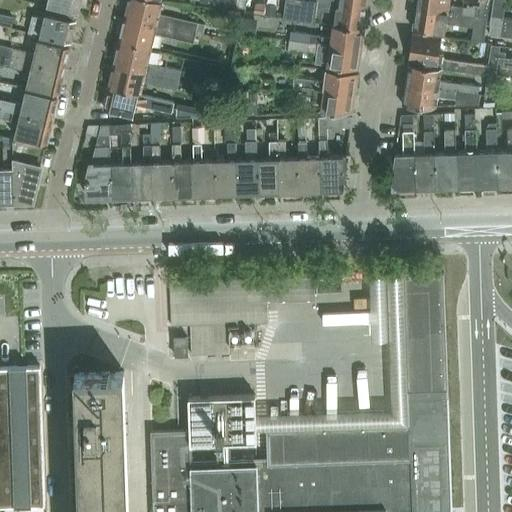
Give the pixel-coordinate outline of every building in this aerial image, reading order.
[(81,0),(80,0),(47,0),(47,4),(48,4),(71,10),(76,11),(77,8),(80,6),(81,0)] [(128,6),(126,15),(195,31),(197,22),(158,12),(161,0),(159,0),(127,0),(127,3),(128,6)] [(285,0),(283,17),(314,21),(315,15),(322,16),(323,10),(335,12),(333,24),(364,28),(367,8),(316,1),(317,1),(315,0),(312,0),(285,0)] [(315,0),(317,1),(316,1),(367,8),(368,0),(315,0)] [(416,0),(416,7),(461,13),(462,6),(450,4),(450,0),(416,0)] [(488,0),(479,0),(479,7),(466,5),(466,6),(462,6),(461,13),(486,17),(488,0)] [(255,2),(253,12),(264,14),(264,12),(265,10),(265,3),(255,2)] [(265,10),(264,12),(274,13),(276,3),(265,2),(265,3),(265,10)] [(39,34),(69,42),(70,39),(73,36),(74,31),(73,27),(74,20),(65,17),(65,12),(71,14),(71,10),(48,4),(46,12),(44,12),(43,16),(32,13),(28,30),(39,33),(39,34)] [(458,22),(473,24),(471,40),(483,42),(485,26),(486,17),(461,13),(416,7),(413,27),(423,29),(446,32),(447,22),(457,24),(458,22)] [(229,10),(228,19),(239,21),(240,11),(229,10)] [(12,15),(0,12),(0,24),(10,27),(12,15)] [(121,34),(120,38),(151,44),(153,32),(192,41),(195,31),(126,15),(123,25),(121,27),(120,32),(121,34)] [(511,17),(503,17),(491,15),(490,24),(511,27),(511,17)] [(242,17),(240,33),(255,35),(257,18),(242,17)] [(364,28),(333,24),(332,24),(330,35),(290,30),(289,38),(309,40),(361,48),(364,28)] [(511,27),(490,24),(489,29),(501,32),(500,34),(511,35),(511,27)] [(441,36),(412,32),(408,58),(437,62),(441,36)] [(68,45),(37,38),(34,51),(0,42),(0,54),(63,69),(65,59),(68,57),(69,51),(68,48),(68,45)] [(289,39),(288,49),(328,54),(326,63),(326,64),(348,67),(358,69),(361,48),(309,40),(289,38),(289,39)] [(149,49),(119,42),(119,45),(117,47),(115,52),(116,54),(114,64),(173,77),(175,68),(147,60),(149,49)] [(511,56),(498,55),(500,45),(491,44),(488,64),(511,66),(511,56)] [(0,63),(29,71),(28,75),(26,85),(57,92),(58,89),(60,87),(62,81),(61,78),(63,69),(0,54),(0,63)] [(467,79),(468,71),(487,74),(488,64),(443,58),(442,66),(456,68),(455,77),(467,79)] [(442,67),(418,64),(408,63),(405,83),(480,93),(480,92),(478,92),(479,85),(441,79),(442,67)] [(173,77),(114,64),(112,74),(110,75),(109,80),(110,83),(109,86),(139,93),(139,92),(142,80),(176,88),(179,79),(173,77)] [(511,66),(488,64),(487,74),(485,82),(494,84),(496,75),(496,73),(511,75),(511,66)] [(229,77),(228,86),(240,87),(242,66),(231,65),(230,65),(229,77)] [(348,71),(326,67),(324,81),(294,77),(292,86),(303,86),(303,85),(355,93),(358,72),(348,71)] [(402,103),(412,105),(417,106),(437,105),(438,95),(456,98),(455,104),(478,103),(480,93),(405,83),(402,103)] [(322,95),(320,109),(335,112),(352,111),(355,93),(303,85),(303,86),(292,86),(292,87),(302,88),(301,92),(322,95)] [(114,110),(132,114),(136,100),(148,103),(147,105),(171,111),(173,101),(139,92),(139,93),(109,86),(107,95),(105,96),(104,102),(105,104),(104,108),(114,110)] [(22,102),(19,102),(0,97),(0,107),(51,119),(53,110),(55,108),(57,102),(55,99),(56,96),(25,89),(22,102)] [(224,108),(224,114),(248,114),(248,90),(226,90),(227,108),(224,108)] [(248,90),(248,114),(257,114),(257,90),(248,90)] [(178,103),(176,117),(192,116),(197,116),(198,107),(178,103)] [(0,116),(17,120),(16,126),(14,135),(45,143),(46,140),(48,138),(50,132),(48,129),(51,119),(0,107),(0,116)] [(395,153),(393,164),(393,172),(392,172),(392,185),(394,185),(394,186),(408,185),(408,187),(410,187),(410,185),(414,185),(414,187),(415,187),(414,151),(414,129),(413,129),(413,113),(400,114),(397,135),(403,134),(403,152),(395,153)] [(434,113),(423,113),(424,151),(414,151),(415,187),(431,186),(431,184),(435,184),(435,186),(436,186),(435,150),(435,151),(434,113)] [(474,113),(465,113),(466,150),(456,150),(457,185),(473,185),(473,183),(477,183),(477,185),(476,149),(475,149),(474,113)] [(306,116),(297,117),(298,138),(307,138),(306,116)] [(352,116),(318,116),(319,138),(328,137),(328,126),(349,127),(350,127),(352,116)] [(123,123),(109,124),(109,134),(121,133),(122,143),(131,143),(130,122),(123,123)] [(152,133),(151,133),(151,143),(160,142),(160,126),(160,122),(151,122),(151,126),(152,133)] [(87,177),(86,181),(87,181),(87,196),(92,196),(94,198),(100,198),(102,195),(110,195),(111,195),(110,161),(109,134),(109,124),(100,124),(98,136),(91,163),(90,165),(87,167),(86,172),(88,175),(87,177)] [(88,125),(86,133),(98,136),(100,124),(88,125)] [(181,125),(172,125),(173,142),(181,142),(181,125)] [(202,127),(192,127),(193,141),(202,141),(202,127)] [(256,127),(246,127),(247,140),(256,140),(256,127)] [(498,184),(497,149),(496,127),(486,127),(486,149),(476,149),(477,185),(493,184),(493,182),(497,182),(497,184),(498,184)] [(507,149),(497,149),(498,184),(511,183),(511,127),(507,128),(507,149)] [(227,128),(225,128),(225,140),(227,140),(235,140),(235,128),(227,128)] [(445,150),(435,150),(436,186),(452,186),(452,184),(456,184),(456,185),(457,185),(456,150),(455,150),(455,128),(444,128),(445,150)] [(277,130),(269,130),(269,139),(277,139),(277,130)] [(151,133),(143,133),(143,143),(151,143),(151,133)] [(328,137),(319,138),(319,155),(321,188),(328,188),(331,190),(336,190),(338,187),(341,187),(346,154),(344,154),(329,154),(328,137)] [(307,138),(298,138),(298,155),(300,189),(308,188),(310,191),(315,190),(318,188),(321,188),(319,155),(307,155),(307,138)] [(40,165),(39,165),(40,160),(41,160),(44,147),(35,144),(14,139),(12,143),(14,199),(18,198),(18,201),(27,201),(27,198),(32,198),(40,165)] [(257,157),(258,190),(261,190),(263,192),(269,192),(271,190),(279,190),(277,139),(269,139),(270,156),(257,157)] [(286,139),(277,139),(279,190),(287,189),(289,192),(295,191),(297,189),(300,189),(298,155),(286,156),(286,139)] [(215,158),(216,191),(219,191),(221,193),(227,193),(229,191),(236,191),(237,191),(236,157),(235,140),(227,140),(228,157),(215,158)] [(245,157),(236,157),(237,191),(240,190),(242,193),(248,192),(250,190),(258,190),(257,157),(257,140),(256,140),(247,140),(244,140),(245,157)] [(202,141),(193,141),(193,158),(195,192),(200,192),(203,192),(205,194),(211,194),(213,192),(216,192),(216,191),(215,158),(202,158),(202,141)] [(160,142),(151,143),(153,193),(161,193),(163,195),(169,195),(171,193),(174,193),(173,159),(161,159),(160,142)] [(181,142),(173,142),(173,159),(174,193),(182,193),(184,195),(190,195),(192,192),(195,192),(193,158),(182,159),(181,142)] [(3,165),(0,165),(0,201),(4,202),(4,199),(14,199),(12,143),(2,143),(3,165)] [(122,160),(110,161),(111,195),(114,195),(117,197),(122,197),(124,195),(132,194),(131,160),(131,143),(122,143),(122,160)] [(144,160),(131,160),(132,194),(133,194),(135,194),(137,196),(143,196),(145,193),(153,193),(151,143),(143,143),(144,160)] [(451,511),(448,396),(444,272),(403,274),(407,427),(383,428),(383,424),(271,428),(266,433),(267,462),(192,465),(191,443),(256,441),(255,394),(188,396),(189,429),(170,429),(151,430),(153,511),(127,511),(125,431),(116,431),(115,410),(124,409),(123,373),(124,372),(124,371),(75,373),(76,422),(75,422),(74,428),(77,429),(77,434),(77,446),(78,446),(80,494),(74,494),(74,511),(0,511),(0,505),(45,504),(40,365),(0,366),(0,511),(451,511)] [(268,322),(267,294),(266,277),(199,279),(170,280),(171,324),(190,324),(191,354),(228,353),(228,323),(268,322)] [(175,355),(187,354),(187,336),(174,336),(175,355)]
